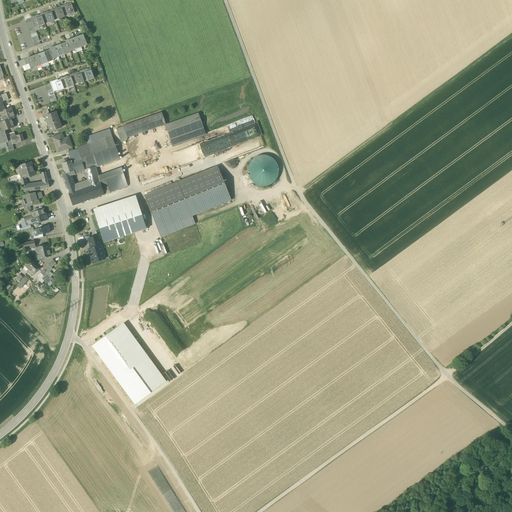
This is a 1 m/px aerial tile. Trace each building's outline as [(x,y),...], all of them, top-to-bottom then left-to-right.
[(61,7),(61,9),(64,15),(68,13),(69,16),(75,14),(74,13),(73,9),(72,6),(71,3),(70,3),(71,5),(68,6),(68,4),(61,7)] [(64,17),(64,15),(61,9),(58,10),(58,8),(51,10),(51,13),(54,18),(58,17),(59,19),(64,17)] [(54,21),(54,18),(51,13),(49,14),(48,11),(41,14),(42,16),(44,22),(48,20),(48,22),(49,23),(54,21)] [(44,24),(44,22),(42,16),(39,17),(38,15),(31,17),(31,19),(32,22),(33,25),(34,26),(38,24),(39,26),(44,24)] [(83,35),(77,37),(81,46),(87,44),(85,39),(83,35)] [(75,48),(81,46),(77,37),(72,39),(75,48)] [(69,50),(75,48),(72,39),(66,41),(66,43),(69,50)] [(70,52),(69,50),(66,43),(61,45),(64,54),(70,52)] [(58,56),(64,54),(61,45),(55,47),(58,56)] [(53,58),(58,56),(55,47),(49,49),(50,50),(53,58)] [(53,59),(53,58),(50,50),(44,52),(47,61),(53,59)] [(42,63),(47,61),(44,52),(38,54),(42,63)] [(33,56),(36,66),(42,63),(38,54),(33,56)] [(29,64),(30,68),(36,66),(33,56),(27,59),(29,64)] [(80,71),(81,74),(83,80),(87,78),(88,81),(94,78),(90,68),(91,70),(88,71),(87,69),(80,71)] [(84,82),(83,80),(81,74),(78,75),(77,73),(70,75),(71,78),(73,83),(77,82),(78,84),(84,82)] [(74,86),(73,83),(71,78),(68,79),(67,76),(60,79),(61,81),(63,87),(67,85),(68,88),(74,86)] [(64,89),(63,87),(61,81),(58,82),(57,80),(50,82),(50,84),(51,87),(52,89),(53,91),(57,89),(58,91),(64,89)] [(9,100),(6,93),(0,95),(0,98),(2,103),(9,100)] [(41,108),(44,117),(45,117),(45,116),(49,115),(46,106),(41,108)] [(10,108),(4,110),(1,112),(2,116),(6,115),(13,112),(11,107),(10,108)] [(15,117),(13,112),(6,115),(2,116),(4,121),(10,119),(15,117)] [(45,117),(50,132),(61,128),(60,124),(57,116),(56,112),(49,115),(45,116),(45,117)] [(123,126),(127,138),(166,125),(161,113),(123,126)] [(165,126),(170,140),(203,128),(198,114),(165,126)] [(235,145),(239,155),(264,146),(263,144),(262,144),(261,140),(259,141),(257,138),(262,136),(260,129),(258,122),(255,123),(253,116),(231,124),(234,131),(216,138),(221,150),(235,145)] [(11,120),(10,119),(4,121),(1,123),(0,120),(0,126),(1,129),(5,131),(14,127),(11,120)] [(116,129),(121,142),(127,140),(123,127),(116,129)] [(203,128),(170,140),(172,146),(205,134),(203,128)] [(89,136),(92,143),(112,136),(109,129),(89,136)] [(6,137),(8,142),(9,142),(11,148),(25,143),(22,136),(25,135),(24,131),(21,132),(6,137)] [(52,138),(58,152),(65,149),(72,147),(69,139),(63,141),(60,135),(52,138)] [(94,163),(96,168),(120,159),(112,136),(92,143),(88,144),(89,146),(91,154),(94,163)] [(0,151),(11,148),(9,142),(8,142),(0,145),(0,151)] [(138,181),(205,160),(200,144),(191,147),(192,152),(187,153),(186,151),(164,159),(161,149),(131,158),(138,181)] [(71,161),(91,154),(89,146),(78,149),(68,153),(71,161)] [(89,181),(91,186),(100,183),(98,176),(98,174),(96,168),(94,163),(91,154),(71,161),(75,175),(84,172),(85,170),(88,169),(88,171),(87,172),(89,181)] [(248,169),(248,175),(251,180),(256,184),(262,186),(268,186),(273,183),(277,178),(279,172),(278,166),(275,161),(271,157),(265,155),(259,156),(253,159),(250,163),(248,169)] [(62,175),(63,179),(71,176),(75,175),(71,161),(62,164),(65,174),(62,175)] [(20,165),(24,178),(35,175),(31,162),(20,165)] [(22,183),(25,182),(24,178),(20,165),(17,166),(22,183)] [(217,167),(144,196),(161,237),(194,224),(191,216),(230,201),(217,167)] [(122,168),(98,176),(100,183),(104,195),(128,186),(122,168)] [(63,179),(65,185),(73,182),(71,176),(63,179)] [(89,181),(74,186),(76,191),(91,186),(89,181)] [(74,186),(73,182),(65,185),(68,194),(76,191),(74,186)] [(91,186),(76,191),(68,194),(73,206),(104,195),(100,183),(91,186)] [(36,184),(26,185),(22,186),(24,192),(28,192),(37,190),(36,184)] [(23,196),(26,207),(30,206),(39,203),(38,199),(42,198),(41,193),(35,194),(35,193),(25,196),(23,196)] [(93,209),(94,214),(137,200),(136,196),(93,209)] [(137,200),(94,214),(104,243),(146,229),(137,200)] [(31,213),(32,216),(33,219),(46,214),(44,209),(31,213)] [(31,220),(33,224),(48,220),(46,214),(33,219),(31,220)] [(36,236),(43,234),(49,233),(48,231),(50,230),(48,226),(34,230),(36,236)] [(88,239),(91,249),(100,246),(100,247),(101,246),(97,236),(88,239)] [(35,248),(36,252),(37,254),(44,252),(43,251),(46,251),(46,249),(49,249),(48,245),(35,248)] [(100,246),(91,249),(88,250),(92,263),(97,261),(97,260),(100,259),(101,260),(105,259),(104,254),(103,254),(100,247),(100,246)] [(28,270),(29,271),(35,266),(31,261),(25,266),(25,267),(28,270)] [(52,269),(49,265),(43,270),(46,272),(47,273),(48,274),(50,272),(52,269)] [(35,266),(29,271),(33,275),(39,269),(35,266)] [(48,274),(47,273),(45,276),(44,277),(42,279),(44,281),(47,284),(52,280),(51,278),(48,274)] [(24,278),(23,278),(16,286),(20,289),(27,281),(24,278)] [(123,323),(119,327),(161,385),(166,382),(123,323)] [(161,385),(119,327),(92,346),(134,405),(161,385)]
